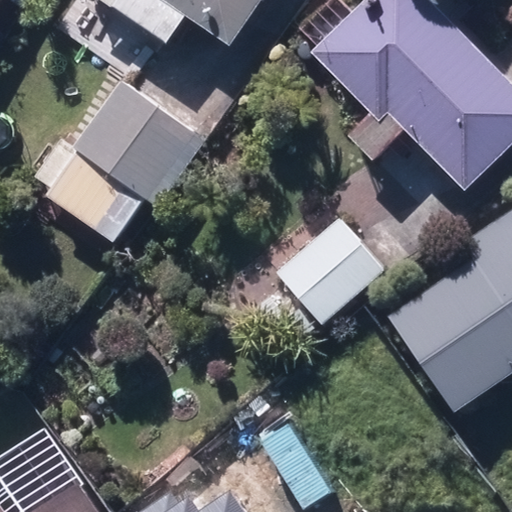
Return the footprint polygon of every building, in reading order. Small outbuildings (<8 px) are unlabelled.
[(186,27),(232,57),(270,0),(122,0),(111,16),(168,54),(186,27)] [(404,138),(466,200),(511,154),(511,93),(454,36),(473,15),(458,0),(375,0),(354,22),(336,5),(310,32),(327,48),(313,64),(371,121),(348,145),(373,169),(404,138)] [(76,156),(150,209),(197,142),(123,89),(76,156)] [(511,219),(463,253),(475,270),(390,327),(454,420),(511,381),(511,219)] [(278,283),(323,334),(383,280),(339,229),(278,283)] [(0,511),(114,511),(80,463),(37,492),(20,467),(0,480),(0,511)] [(144,511),(245,511),(231,491),(199,511),(196,511),(187,498),(180,503),(172,493),(144,511)]
